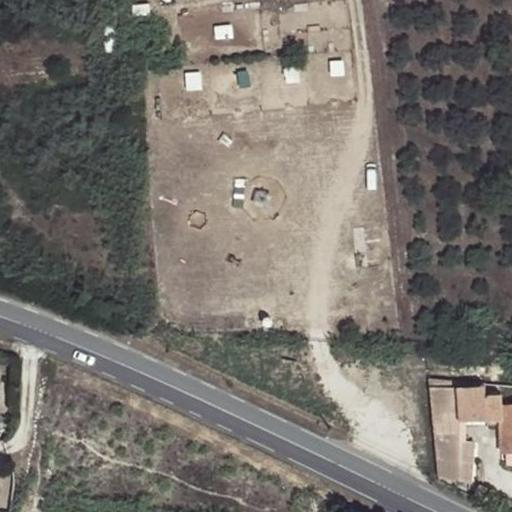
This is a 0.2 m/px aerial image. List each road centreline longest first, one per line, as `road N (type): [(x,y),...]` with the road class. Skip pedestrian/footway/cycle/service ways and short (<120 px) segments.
road 1 (track): [(355,0),(365,98),(318,291),(317,343),(334,380),(382,438),(377,485)]
road 2 (primary): [(0,316),(434,511)]
